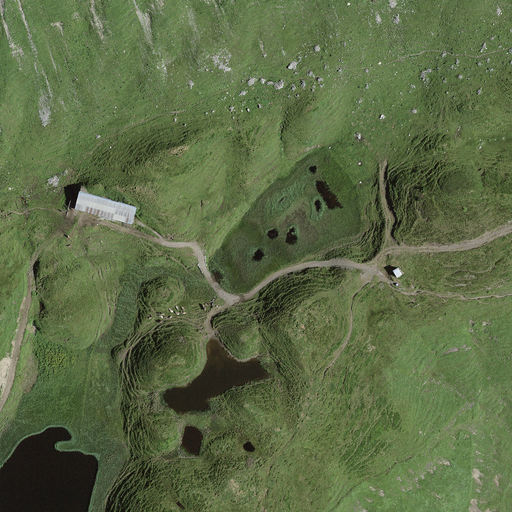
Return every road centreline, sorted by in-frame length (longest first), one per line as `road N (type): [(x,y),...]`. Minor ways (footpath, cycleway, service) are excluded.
road 1 (track): [(192,245),(221,296),(242,300),(310,265),(371,267)]
road 2 (track): [(390,247),(463,246),(511,230)]
